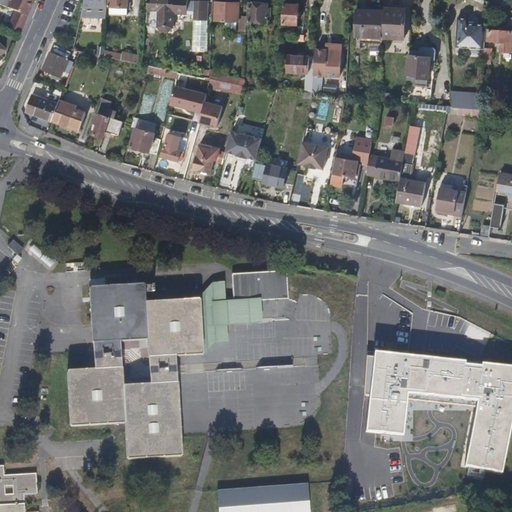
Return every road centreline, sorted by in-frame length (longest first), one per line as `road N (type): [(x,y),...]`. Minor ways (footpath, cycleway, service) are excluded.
road 1 (primary): [(0,145),(146,198),(385,256),(511,304)]
road 2 (primary): [(511,282),(359,230),(189,197),(0,131)]
road 3 (unknown): [(5,405),(105,511)]
